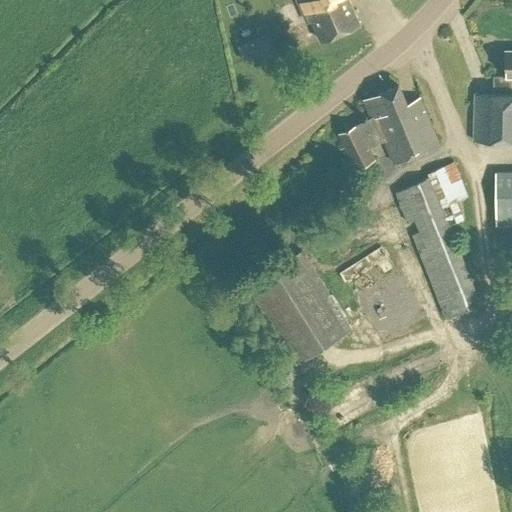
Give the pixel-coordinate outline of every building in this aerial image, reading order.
[(296,0),(305,20),(311,17),(320,39),(358,23),(347,0),(296,0)] [(511,139),(511,49),(504,50),(503,74),(491,74),(491,91),(473,91),(471,139),(511,139)] [(511,169),(495,170),(495,224),(511,223),(511,169)] [(445,211),(466,203),(455,172),(434,179),(445,211)] [(338,266),(372,345),(419,324),(405,290),(407,289),(398,269),(393,271),(383,247),(338,266)] [(379,374),(340,388),(350,414),(388,400),(379,374)]
